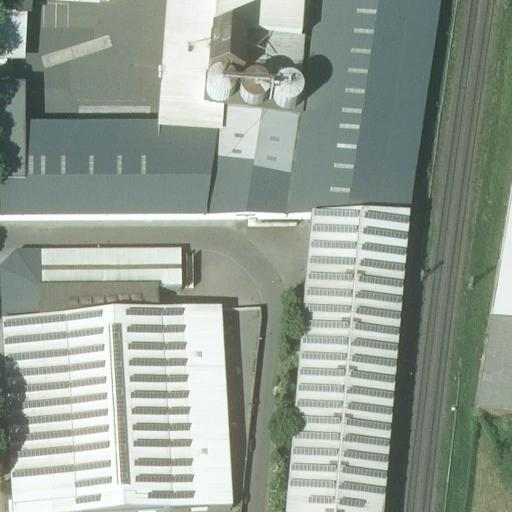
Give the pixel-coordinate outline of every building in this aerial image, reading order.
[(0,0),(0,18),(11,19),(17,15),(17,0),(0,0)] [(17,0),(17,15),(11,19),(0,18),(0,65),(23,67),(27,0),(17,0)] [(278,0),(275,43),(252,42),(252,43),(245,42),(242,84),(225,83),(214,149),(203,222),(312,222),(406,221),(438,0),(278,0)] [(254,0),(212,0),(210,40),(245,41),(245,42),(252,43),(252,42),(254,0)] [(278,0),(254,0),(252,42),(275,43),(278,0)] [(245,41),(210,40),(208,81),(225,83),(242,84),(245,42),(245,41)] [(118,91),(119,83),(117,74),(113,67),(105,62),(97,61),(88,63),(81,68),(77,75),(75,83),(77,92),(82,99),(89,103),(97,105),(106,103),(113,98),(118,91)] [(161,91),(162,83),(160,76),(156,69),(149,65),(141,63),(133,65),(127,70),(123,76),(121,84),(123,92),(127,99),(134,103),(142,104),(150,103),(156,98),(161,91)] [(13,92),(0,92),(0,181),(17,182),(15,133),(13,92)] [(23,132),(15,133),(16,150),(24,150),(23,132)] [(214,149),(24,150),(16,150),(17,182),(0,181),(0,222),(203,222),(214,149)] [(511,197),(492,322),(511,325),(511,197)] [(406,221),(312,222),(304,293),(307,293),(288,511),(379,511),(398,301),(406,221)] [(180,254),(16,255),(0,271),(0,285),(2,326),(42,324),(64,322),(157,317),(155,294),(180,294),(180,254)] [(254,310),(229,312),(230,321),(254,320),(254,310)] [(233,511),(222,314),(157,317),(168,511),(233,511)] [(168,511),(157,317),(64,322),(74,511),(168,511)] [(2,326),(12,511),(74,511),(64,322),(2,326)] [(511,325),(492,322),(491,322),(477,414),(511,419),(511,325)]
